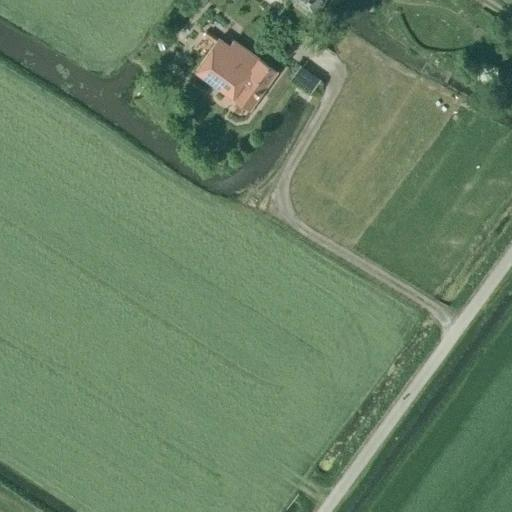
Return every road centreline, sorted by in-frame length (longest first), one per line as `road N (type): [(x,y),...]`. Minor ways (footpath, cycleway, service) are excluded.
road 1 (track): [(459,325),(289,221),(278,205),(283,179),(338,84)]
road 2 (unclassified): [(324,511),(511,254)]
